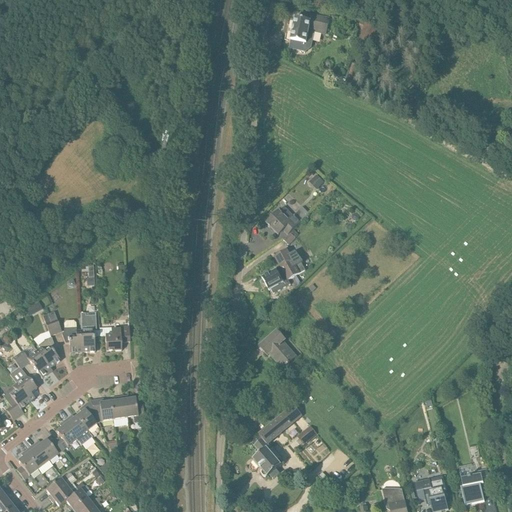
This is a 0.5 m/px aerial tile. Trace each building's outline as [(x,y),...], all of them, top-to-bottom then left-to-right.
[(327,32),(330,20),(313,16),(313,15),(301,13),(300,21),(296,20),(291,42),(292,42),(291,49),(307,52),(312,49),(315,32),(313,32),(313,29),(327,32)] [(376,50),(383,26),(373,24),(375,14),(370,13),(361,44),(366,46),(376,50)] [(356,92),(363,69),(353,65),(345,88),(356,92)] [(511,160),(511,152),(504,149),(501,156),(511,160)] [(317,190),(324,183),(317,175),(310,182),(317,190)] [(284,231),(288,236),(290,234),(301,224),(310,214),(303,207),(293,216),(285,208),(280,212),(268,224),(279,236),(284,231)] [(296,239),(290,234),(288,236),(284,241),(289,246),(296,239)] [(292,262),(287,252),(275,258),(279,267),(277,269),(280,268),(286,266),(290,275),(293,274),(295,277),(300,274),(293,261),(292,262)] [(290,275),(286,266),(280,268),(277,269),(275,270),(276,272),(262,279),(268,292),(284,284),(295,277),(293,274),(290,275)] [(11,307),(14,302),(8,298),(5,303),(11,307)] [(56,335),(62,333),(57,320),(54,313),(48,315),(56,335)] [(82,354),(88,354),(95,354),(95,347),(94,339),(99,339),(99,332),(96,332),(95,314),(79,314),(80,331),(82,354)] [(50,337),(56,335),(48,315),(43,317),(46,324),(49,334),(50,337)] [(64,325),(64,330),(64,332),(61,336),(65,345),(69,345),(70,355),(82,354),(80,331),(76,331),(76,329),(76,325),(73,323),(66,323),(64,325)] [(99,339),(105,338),(106,353),(122,352),(121,344),(130,343),(129,327),(120,328),(120,330),(111,331),(111,329),(99,330),(99,332),(99,339)] [(326,345),(337,336),(331,329),(320,339),(326,345)] [(297,358),(284,343),(287,341),(278,332),(259,348),(267,358),(269,356),(282,371),(297,358)] [(49,334),(39,337),(33,342),(38,349),(36,351),(50,371),(50,370),(61,362),(53,353),(55,351),(51,338),(50,337),(49,334)] [(5,352),(10,348),(7,344),(1,348),(5,352)] [(50,371),(36,351),(35,352),(30,346),(22,352),(27,359),(37,373),(43,368),(46,373),(50,371)] [(26,367),(30,364),(22,352),(17,356),(26,367)] [(21,371),(26,367),(17,356),(13,359),(21,371)] [(30,404),(35,400),(31,395),(37,390),(22,370),(11,378),(16,384),(30,404)] [(19,418),(24,415),(21,411),(30,404),(16,384),(2,395),(11,407),(10,407),(19,418)] [(129,400),(128,396),(124,397),(127,419),(133,418),(134,424),(145,422),(142,401),(136,402),(136,399),(129,400)] [(114,421),(127,419),(124,397),(112,399),(113,402),(111,402),(114,421)] [(104,403),(104,400),(90,402),(99,423),(114,421),(111,402),(104,403)] [(87,432),(97,425),(99,423),(90,402),(79,410),(82,413),(76,417),(87,432)] [(293,405),(246,439),(258,456),(257,457),(305,418),(293,405)] [(14,422),(19,418),(10,407),(6,411),(14,422)] [(75,418),(73,416),(63,423),(77,441),(82,447),(92,439),(87,432),(76,417),(75,418)] [(63,452),(77,441),(63,423),(60,426),(62,428),(56,433),(60,437),(55,441),(63,452)] [(311,428),(304,433),(310,440),(316,434),(311,428)] [(36,444),(49,462),(63,452),(55,441),(50,445),(47,440),(41,444),(39,442),(36,444)] [(113,459),(120,457),(117,449),(116,441),(106,443),(113,459)] [(38,471),(49,462),(36,444),(25,453),(38,471)] [(269,452),(252,461),(261,472),(271,477),(273,480),(281,474),(278,470),(284,464),(280,460),(278,461),(269,452)] [(24,481),(29,478),(29,477),(38,471),(25,453),(21,456),(23,458),(18,463),(22,467),(17,471),(24,481)] [(465,506),(485,502),(481,485),(490,483),(487,470),(473,473),(474,477),(462,480),(464,490),(461,491),(465,506)] [(50,501),(72,484),(76,481),(70,473),(46,491),(50,496),(48,498),(50,501)] [(432,485),(430,480),(414,484),(419,502),(426,500),(428,506),(431,505),(432,511),(442,511),(449,511),(445,497),(448,497),(444,482),(432,485)] [(59,508),(66,502),(79,492),(72,484),(50,501),(53,505),(55,503),(59,508)] [(70,511),(87,499),(84,494),(89,490),(86,487),(79,492),(66,502),(70,507),(68,508),(70,511)] [(405,502),(402,490),(382,490),(386,508),(389,507),(390,511),(407,511),(405,502)] [(0,506),(10,499),(3,491),(0,493),(0,506)] [(0,511),(9,511),(14,509),(10,504),(12,502),(10,499),(0,506),(0,511)] [(91,503),(87,499),(70,511),(87,511),(99,503),(96,499),(91,503)] [(97,511),(96,511),(102,507),(99,503),(87,511),(97,511)]
